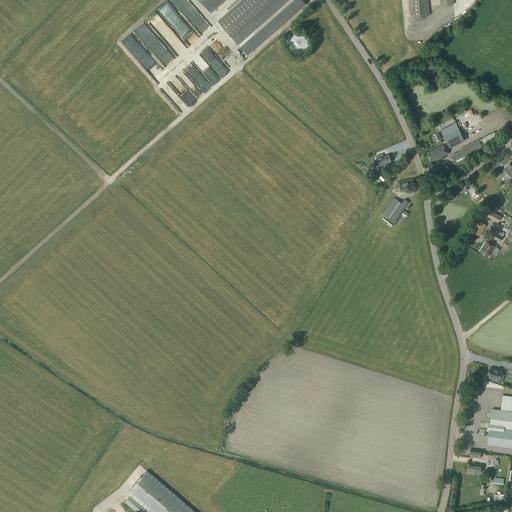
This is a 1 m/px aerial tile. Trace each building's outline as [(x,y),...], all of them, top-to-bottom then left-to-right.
[(199,0),(210,12),(223,0),(199,0)] [(242,0),(218,21),(235,40),(281,0),(242,0)] [(306,4),(302,0),(281,0),(235,40),(249,55),(306,4)] [(427,0),(412,0),(413,17),(429,16),(427,0)] [(409,9),(401,9),(402,34),(410,33),(409,9)] [(399,46),(397,17),(387,18),(389,46),(399,46)] [(156,44),(158,44),(142,23),(132,31),(150,54),(158,47),(156,44)] [(303,39),(300,30),(283,35),(288,49),(296,46),(294,41),(303,39)] [(171,40),(174,46),(179,44),(176,37),(171,40)] [(205,58),(197,64),(205,75),(213,69),(205,58)] [(469,120),(465,121),(464,119),(461,120),(465,129),(477,123),(474,118),(469,120)] [(452,125),(441,130),(442,133),(450,148),(464,142),(458,129),(455,130),(452,125)] [(461,152),(451,157),(453,161),(455,164),(455,165),(456,164),(458,167),(468,162),(466,159),(476,155),(477,153),(484,150),(479,140),(460,149),(461,152)] [(443,145),(426,154),(431,163),(448,154),(443,145)] [(382,154),(375,157),(379,167),(391,162),(388,155),(383,157),(382,154)] [(500,182),(496,187),(501,191),(505,187),(500,182)] [(464,184),(452,191),(456,197),(467,190),(464,184)] [(394,198),(382,214),(394,222),(408,203),(404,200),(401,204),(394,198)] [(500,217),(490,211),(487,216),(497,222),(500,217)] [(480,236),(486,225),(479,221),(475,228),(473,232),(475,233),(480,236)] [(499,242),(503,237),(492,231),(489,236),(499,242)] [(486,242),(480,252),(488,257),(494,247),(486,242)] [(497,370),(489,368),(487,376),(497,379),(497,382),(501,383),(504,375),(501,374),(502,372),(501,372),(501,371),(497,370)] [(488,423),(487,431),(489,431),(487,445),(511,448),(511,411),(492,409),(490,423),(488,423)] [(470,450),(469,457),(480,458),(480,455),(484,455),(485,453),(481,452),(481,451),(470,450)] [(490,455),(489,460),(491,460),(491,464),(498,465),(498,461),(495,461),(496,456),(490,455)] [(116,484),(149,511),(194,511),(135,461),(116,484)] [(469,464),(468,472),(480,473),(481,465),(469,464)] [(138,511),(111,489),(102,500),(116,511),(138,511)]
